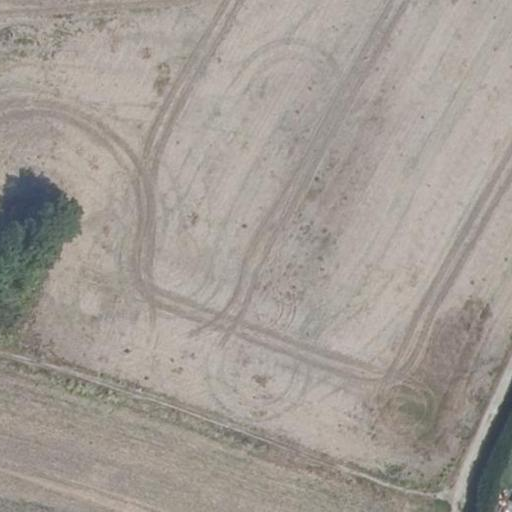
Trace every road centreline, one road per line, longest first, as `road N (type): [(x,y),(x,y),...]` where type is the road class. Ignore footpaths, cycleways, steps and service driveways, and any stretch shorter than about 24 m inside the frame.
road 1 (track): [(0,370),(145,408),(415,506),(459,511)]
road 2 (track): [(511,379),(456,511)]
